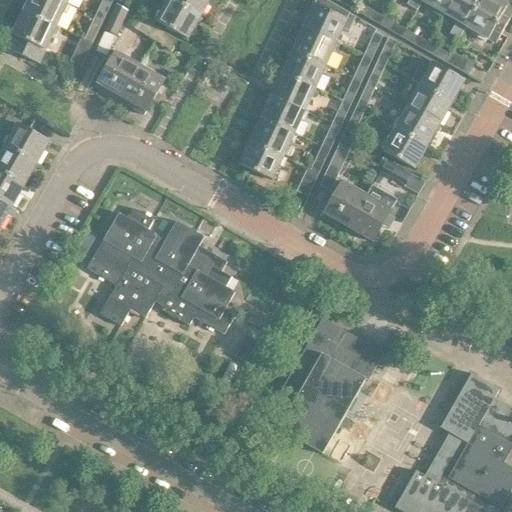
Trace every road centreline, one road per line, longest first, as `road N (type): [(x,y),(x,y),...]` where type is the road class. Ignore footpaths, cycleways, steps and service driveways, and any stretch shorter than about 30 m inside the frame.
road 1 (residential): [(0,292),(71,165),(103,145),(132,151),(345,268),(382,274),(414,246),(511,71)]
road 2 (residential): [(240,511),(0,373)]
